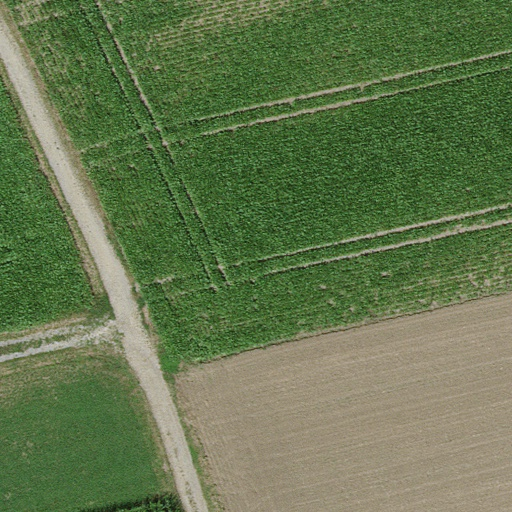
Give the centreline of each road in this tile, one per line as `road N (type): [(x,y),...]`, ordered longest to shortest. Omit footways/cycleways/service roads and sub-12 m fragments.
road 1 (track): [(180,511),(128,333),(0,42)]
road 2 (track): [(128,333),(0,362)]
